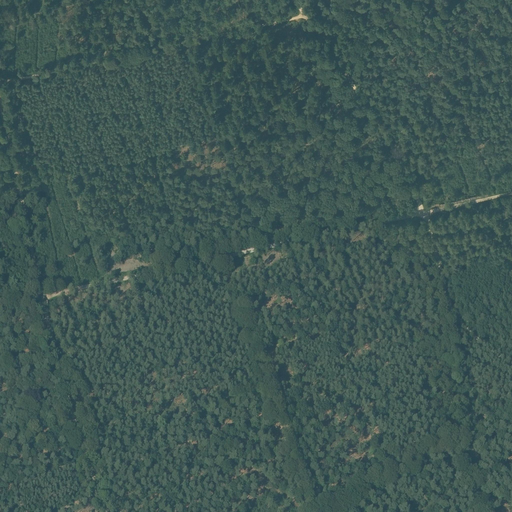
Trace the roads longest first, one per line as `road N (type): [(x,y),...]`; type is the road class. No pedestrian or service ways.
road 1 (track): [(483,511),(459,438),(436,252),(387,140)]
road 2 (track): [(0,83),(304,14)]
road 3 (track): [(511,194),(259,249)]
road 4 (track): [(105,511),(45,297)]
road 5 (track): [(259,249),(45,297)]
road 6 (track): [(511,409),(328,511)]
road 7 (track): [(304,14),(443,0)]
